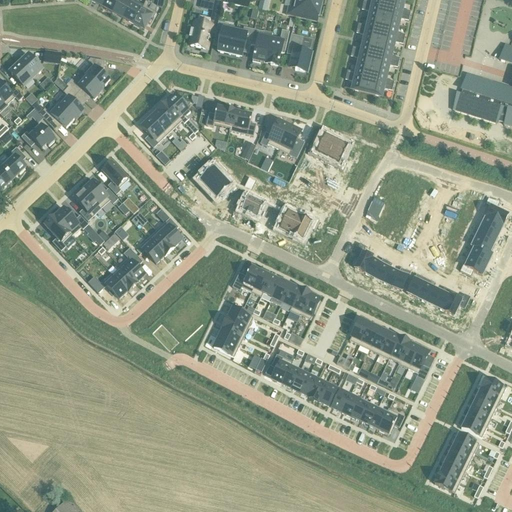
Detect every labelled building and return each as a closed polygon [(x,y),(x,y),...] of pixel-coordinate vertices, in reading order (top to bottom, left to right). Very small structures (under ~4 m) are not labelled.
[(101,8),(105,0),(92,0),(91,2),(101,8)] [(112,14),(119,0),(105,0),(101,8),(112,14)] [(131,0),(119,0),(112,14),(122,20),(133,1),(131,0)] [(249,1),(245,0),(228,0),(228,4),(247,9),(249,1)] [(269,0),(260,0),(258,12),(266,14),(269,0)] [(318,18),(321,6),(296,0),(291,0),(289,10),(288,9),(287,16),(303,20),(304,14),(318,18)] [(386,12),(389,0),(373,0),(373,4),(364,2),(363,7),(386,12)] [(402,11),(404,3),(389,0),(386,12),(410,18),(411,13),(402,11)] [(133,1),(122,20),(133,25),(143,7),(133,1)] [(143,7),(133,25),(144,32),(150,20),(152,21),(156,14),(148,9),(150,4),(146,2),(143,7)] [(383,24),(386,12),(363,7),(362,11),(371,13),(369,20),(383,24)] [(409,22),(410,18),(386,12),(383,24),(398,27),(400,20),(409,22)] [(190,47),(195,48),(195,51),(200,52),(201,50),(206,51),(211,27),(209,27),(210,22),(210,19),(200,17),(199,19),(198,24),(196,24),(194,32),(191,31),(189,39),(192,39),(190,47)] [(380,35),(383,24),(369,20),(367,27),(358,25),(357,30),(380,35)] [(230,56),(236,31),(228,29),(229,25),(218,23),(215,39),(221,40),(218,53),(230,56)] [(396,34),(398,27),(383,24),(380,35),(404,41),(405,36),(396,34)] [(251,47),(255,31),(244,29),(243,33),(236,31),(230,56),(242,59),(245,46),(251,47)] [(378,47),(380,35),(357,30),(356,34),(365,37),(363,44),(378,47)] [(266,64),(271,41),(262,39),(264,33),(255,31),(251,47),(257,48),(255,56),(254,55),(252,64),(260,66),(261,63),(266,64)] [(279,43),(271,41),(266,64),(270,65),(270,67),(277,68),(278,64),(279,64),(280,61),(279,61),(281,54),(284,55),(289,33),(282,32),(279,43)] [(403,46),(404,41),(380,35),(378,47),(392,51),(394,43),(403,46)] [(296,70),(295,72),(305,74),(310,51),(301,48),(303,39),(291,36),(287,55),(293,57),(290,68),(296,70)] [(375,59),(378,47),(363,44),(362,51),(353,49),(352,53),(375,59)] [(511,89),(467,75),(460,97),(458,96),(453,112),(497,125),(498,123),(504,125),(504,126),(511,128),(511,48),(505,46),(500,61),(511,64),(511,89)] [(391,58),(392,51),(378,47),(375,59),(399,64),(400,60),(391,58)] [(45,53),(44,63),(60,66),(61,55),(45,53)] [(372,70),(375,59),(352,53),(351,58),(360,60),(358,67),(372,70)] [(28,56),(19,65),(33,80),(43,72),(28,56)] [(423,113),(439,60),(426,56),(410,109),(423,113)] [(398,69),(399,64),(375,59),(372,70),(387,74),(389,67),(398,69)] [(91,66),(83,75),(103,93),(103,92),(102,91),(110,82),(99,72),(101,69),(104,70),(105,63),(91,60),(88,63),(91,66)] [(19,65),(10,73),(24,89),(33,80),(19,65)] [(369,82),(372,70),(358,67),(356,74),(347,72),(346,77),(369,82)] [(385,81),(387,74),(372,70),(369,82),(393,88),(394,83),(385,81)] [(448,104),(455,78),(442,74),(434,100),(448,104)] [(72,81),(66,87),(77,96),(82,90),(94,102),(103,93),(83,75),(75,84),(72,81)] [(366,94),(369,82),(346,77),(345,81),(354,83),(352,91),(366,94)] [(392,92),(393,88),(369,82),(366,94),(381,98),(383,90),(392,92)] [(0,83),(0,99),(7,107),(15,100),(19,103),(23,99),(14,89),(9,93),(0,83)] [(64,95),(56,104),(76,122),(84,113),(72,102),(77,96),(66,87),(61,92),(64,95)] [(33,97),(27,102),(32,107),(37,102),(33,97)] [(166,105),(166,106),(182,123),(182,124),(184,126),(193,135),(194,136),(199,132),(189,121),(186,118),(190,114),(183,107),(185,105),(181,101),(179,103),(175,98),(166,105)] [(0,99),(0,115),(8,108),(7,107),(0,99)] [(45,110),(40,116),(49,126),(55,120),(66,130),(74,122),(75,123),(76,122),(56,104),(48,113),(45,110)] [(166,105),(157,113),(158,114),(158,113),(175,131),(182,124),(182,123),(166,106),(166,105)] [(209,115),(206,127),(213,129),(213,127),(230,131),(234,113),(235,113),(235,112),(224,110),(217,108),(215,116),(209,115)] [(44,120),(40,116),(35,111),(26,119),(29,122),(32,119),(38,126),(44,120)] [(158,114),(150,121),(167,138),(175,131),(158,113),(158,114)] [(230,131),(229,133),(253,138),(256,126),(250,125),(252,117),(251,116),(251,114),(244,113),(243,115),(235,113),(234,113),(230,131)] [(150,121),(142,129),(149,137),(145,141),(154,150),(167,138),(150,121)] [(266,135),(260,146),(266,149),(268,147),(278,152),(290,128),(278,123),(271,137),(266,135)] [(26,134),(22,139),(31,149),(36,145),(42,151),(46,147),(48,148),(55,142),(52,139),(53,137),(48,131),(46,133),(41,127),(30,138),(26,134)] [(290,128),(278,152),(297,161),(305,144),(297,141),(301,134),(298,133),(299,131),(292,127),(291,129),(290,128)] [(312,146),(308,156),(314,159),(325,164),(337,142),(325,136),(318,149),(312,146)] [(183,142),(180,145),(176,140),(172,144),(180,153),(187,147),(183,142)] [(337,142),(325,164),(343,173),(348,163),(342,160),(348,147),(337,142)] [(251,156),(255,147),(248,144),(244,153),(251,156)] [(13,156),(0,168),(13,182),(26,169),(21,164),(26,160),(16,150),(11,155),(13,156)] [(209,172),(199,182),(208,192),(226,175),(227,175),(228,173),(219,163),(217,165),(213,160),(205,167),(209,172)] [(112,165),(103,174),(112,184),(108,188),(116,197),(121,193),(119,191),(129,182),(122,175),(123,173),(118,168),(117,169),(112,165)] [(246,165),(239,180),(245,183),(252,168),(246,165)] [(0,193),(13,182),(0,168),(0,193)] [(391,174),(388,182),(403,189),(407,182),(391,174)] [(226,175),(208,192),(217,201),(227,191),(232,196),(240,189),(235,184),(227,175),(226,175)] [(249,179),(240,199),(246,202),(241,213),(257,221),(266,202),(251,194),(256,183),(249,179)] [(388,182),(384,189),(400,197),(403,189),(388,182)] [(86,190),(84,192),(102,211),(110,203),(113,206),(118,202),(108,191),(104,195),(93,183),(91,185),(89,184),(84,189),(86,190)] [(384,189),(380,197),(396,204),(400,197),(384,189)] [(84,192),(75,200),(84,211),(80,215),(88,224),(102,211),(84,192)] [(380,197),(377,204),(392,212),(396,204),(380,197)] [(484,218),(486,219),(503,227),(508,216),(497,211),(500,204),(489,200),(486,206),(489,208),(484,218)] [(128,201),(123,205),(134,216),(139,212),(128,201)] [(377,204),(373,211),(389,219),(392,212),(377,204)] [(285,218),(279,231),(290,237),(300,216),(290,211),(291,209),(284,205),(279,215),(285,218)] [(54,219),(71,237),(72,239),(81,230),(83,232),(89,227),(80,217),(75,222),(64,211),(62,213),(60,211),(55,216),(56,218),(55,219),(54,219)] [(373,211),(370,219),(385,226),(389,219),(373,211)] [(135,227),(144,219),(140,215),(132,223),(135,227)] [(300,216),(290,237),(302,243),(309,229),(315,232),(319,223),(312,219),(311,221),(300,216)] [(54,219),(45,228),(57,240),(52,244),(61,253),(66,249),(63,245),(71,237),(54,219)] [(370,219),(366,227),(381,234),(385,226),(370,219)] [(486,219),(481,228),(498,237),(503,227),(486,219)] [(165,225),(157,233),(173,250),(182,242),(174,234),(178,230),(170,220),(165,225)] [(477,238),(493,246),(498,237),(481,228),(477,238)] [(119,238),(125,233),(121,229),(115,234),(119,238)] [(157,233),(148,241),(165,258),(164,258),(165,259),(174,250),(173,250),(157,233)] [(470,247),(472,248),(473,248),(489,256),(489,255),(493,246),(477,238),(475,237),(474,237),(470,247)] [(148,241),(140,249),(156,266),(164,258),(165,258),(148,241)] [(360,246),(354,257),(360,259),(355,270),(364,275),(373,257),(373,258),(374,255),(365,251),(366,248),(360,246)] [(472,248),(468,257),(487,267),(492,257),(489,255),(489,256),(473,248),(472,248)] [(128,260),(119,268),(120,269),(121,269),(136,285),(137,285),(145,277),(137,269),(143,264),(130,250),(124,256),(128,260)] [(373,257),(364,275),(365,275),(373,279),(382,262),(373,258),(373,257)] [(468,258),(460,273),(471,278),(474,273),(482,277),(487,267),(468,257),(468,258)] [(382,262),(373,279),(383,284),(390,269),(391,269),(393,264),(392,264),(383,260),(382,262)] [(399,273),(392,288),(402,293),(411,273),(414,275),(416,269),(404,263),(401,268),(399,273)] [(390,269),(383,284),(392,288),(399,273),(401,268),(393,264),(391,269),(390,269)] [(239,276),(232,289),(240,293),(241,290),(251,295),(262,273),(251,268),(246,278),(239,275),(239,276)] [(113,276),(112,277),(128,293),(127,294),(128,294),(137,286),(137,285),(136,285),(121,269),(120,269),(113,276)] [(262,273),(251,295),(261,300),(263,295),(271,278),(262,273)] [(94,279),(88,285),(98,296),(106,288),(111,292),(109,294),(113,298),(114,296),(119,301),(127,294),(128,293),(112,277),(113,276),(112,276),(103,284),(101,286),(94,279)] [(417,276),(407,296),(417,300),(426,281),(417,276)] [(271,278),(263,295),(273,300),(281,283),(271,278)] [(426,281),(417,300),(426,305),(433,289),(434,290),(436,285),(435,285),(426,281)] [(273,300),(271,303),(281,308),(282,305),(291,287),(281,283),(273,300)] [(291,287),(282,305),(292,309),(301,292),(300,292),(291,287)] [(433,289),(426,305),(435,309),(443,294),(442,294),(434,290),(433,289)] [(443,294),(435,309),(444,313),(454,294),(444,289),(442,294),(443,294)] [(292,309),(290,313),(300,319),(301,318),(300,317),(310,297),(311,297),(311,296),(300,291),(300,292),(301,292),(292,309)] [(454,294),(444,313),(454,318),(459,308),(465,310),(470,299),(464,296),(463,298),(454,294)] [(310,297),(300,317),(301,318),(310,322),(320,302),(311,297),(310,297)] [(228,320),(249,330),(253,320),(233,310),(228,320)] [(228,320),(223,330),(244,340),(249,330),(228,320)] [(360,321),(349,343),(360,348),(370,326),(360,321)] [(370,326),(360,348),(369,352),(380,331),(370,326)] [(223,330),(219,340),(239,350),(244,340),(223,330)] [(380,331),(369,352),(379,357),(390,336),(380,331)] [(390,336),(379,357),(389,362),(400,340),(399,340),(390,336)] [(219,340),(214,350),(234,360),(239,350),(219,340)] [(400,340),(389,362),(390,361),(399,365),(398,366),(399,367),(409,345),(400,340)] [(409,345),(399,367),(408,371),(419,350),(409,345),(410,345),(409,345)] [(419,350),(408,371),(418,376),(417,379),(424,382),(430,371),(423,368),(429,355),(419,350)] [(277,357),(271,368),(277,371),(272,381),(282,386),(291,367),(292,367),(293,365),(292,364),(294,358),(280,352),(277,357)] [(343,369),(346,361),(340,358),(336,366),(343,369)] [(261,360),(256,372),(261,374),(267,363),(261,360)] [(291,367),(282,386),(291,390),(300,371),(292,367),(291,367)] [(358,376),(368,381),(371,375),(361,370),(358,376)] [(300,371),(291,390),(300,395),(310,376),(300,371)] [(368,381),(377,386),(380,380),(371,375),(368,381)] [(310,376),(300,395),(309,399),(310,399),(319,380),(310,376)] [(349,376),(346,382),(352,384),(356,386),(356,385),(358,381),(354,379),(349,376)] [(309,399),(309,400),(319,405),(319,404),(328,384),(319,380),(310,399),(309,399)] [(387,390),(390,385),(380,380),(377,386),(387,390)] [(485,381),(480,391),(501,401),(506,391),(485,381)] [(328,384),(319,404),(328,408),(338,389),(328,384)] [(387,390),(393,393),(395,388),(390,385),(387,390)] [(341,391),(332,410),(342,415),(351,396),(341,391)] [(480,391),(475,401),(496,411),(501,401),(480,391)] [(351,396),(342,415),(351,419),(360,400),(351,396)] [(360,400),(351,419),(360,424),(370,404),(360,400)] [(475,401),(471,411),(491,421),(496,411),(475,401)] [(370,404),(360,424),(369,428),(379,409),(370,404)] [(379,409),(369,428),(379,433),(388,413),(387,413),(379,409)] [(388,413),(379,433),(389,438),(394,427),(399,430),(405,419),(388,411),(387,413),(388,413)] [(471,411),(466,420),(487,430),(491,421),(471,411)] [(461,431),(482,441),(487,430),(466,420),(461,431)] [(459,436),(454,446),(474,456),(479,446),(459,436)] [(454,446),(449,456),(469,466),(474,456),(454,446)] [(449,456),(444,465),(465,475),(469,466),(449,456)] [(444,465),(440,475),(460,485),(465,475),(444,465)] [(440,475),(434,486),(455,496),(460,485),(440,475)]
